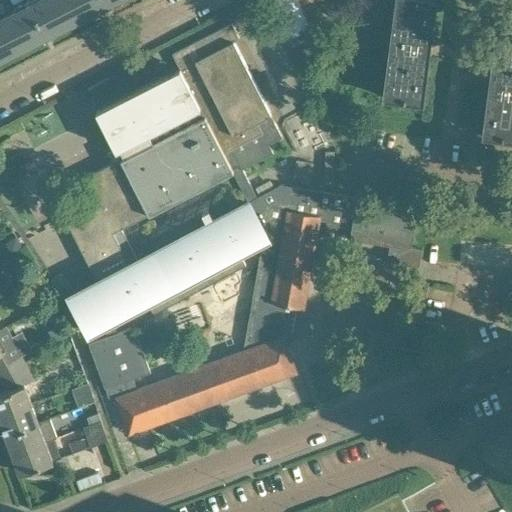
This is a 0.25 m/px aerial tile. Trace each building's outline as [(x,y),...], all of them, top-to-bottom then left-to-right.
[(66,0),(33,0),(0,17),(0,20),(15,50),(41,37),(43,41),(51,37),(49,33),(76,19),(66,0)] [(113,0),(66,0),(76,19),(101,6),(103,10),(112,6),(110,2),(113,0)] [(304,19),(294,0),(276,0),(273,2),(286,27),(304,19)] [(424,101),(435,0),(394,0),(383,97),(424,101)] [(0,20),(0,57),(15,50),(0,20)] [(122,226),(232,170),(243,168),(274,152),(269,143),(282,136),(271,114),(272,113),(235,41),(240,38),(233,22),(173,52),(180,67),(96,110),(116,148),(108,152),(113,162),(83,177),(96,202),(65,218),(97,281),(75,293),(61,273),(53,278),(52,279),(65,299),(76,328),(102,318),(108,334),(89,341),(110,399),(116,396),(129,432),(297,371),(283,335),(292,332),(297,306),(304,308),(319,220),(327,222),(324,239),(350,244),(351,237),(391,244),(388,261),(420,266),(421,257),(423,245),(412,243),(417,214),(357,203),(359,197),(334,193),(282,183),(257,196),(248,201),(209,222),(214,232),(146,268),(140,258),(139,259),(122,226)] [(511,138),(511,31),(496,29),(482,134),(477,133),(476,140),(501,144),(502,137),(511,138)] [(13,230),(6,235),(14,248),(21,243),(13,230)] [(39,314),(55,343),(67,336),(51,307),(39,314)] [(0,366),(22,356),(16,343),(2,351),(3,352),(0,353),(0,366)] [(28,368),(22,356),(0,366),(0,375),(1,378),(28,368)] [(44,379),(60,374),(56,362),(40,367),(44,379)] [(34,379),(28,368),(1,378),(7,389),(23,383),(24,384),(26,383),(26,382),(34,379)] [(0,413),(33,402),(26,383),(24,384),(23,383),(7,389),(0,391),(0,413)] [(102,421),(95,401),(86,403),(93,423),(94,424),(102,421)] [(40,421),(33,402),(0,413),(0,417),(6,433),(40,421)] [(54,438),(47,418),(40,421),(6,433),(13,452),(54,438)] [(108,439),(102,421),(94,424),(93,423),(84,426),(87,437),(90,446),(108,439)] [(87,437),(71,442),(74,452),(91,447),(90,446),(87,437)] [(61,456),(54,438),(13,452),(20,472),(53,460),(61,456)] [(98,472),(76,480),(80,489),(101,481),(98,472)] [(408,511),(404,503),(399,493),(363,511),(408,511)]
